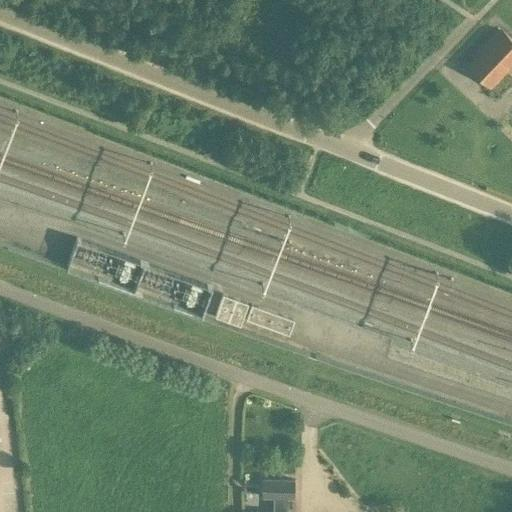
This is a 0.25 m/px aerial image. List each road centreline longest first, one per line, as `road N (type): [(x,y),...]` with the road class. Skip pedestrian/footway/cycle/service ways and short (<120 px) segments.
road 1 (unclassified): [(0,289),(511,469)]
road 2 (unclassified): [(348,152),(0,14)]
road 3 (residential): [(348,152),(368,120),(473,20)]
road 4 (unclassified): [(511,215),(348,152)]
